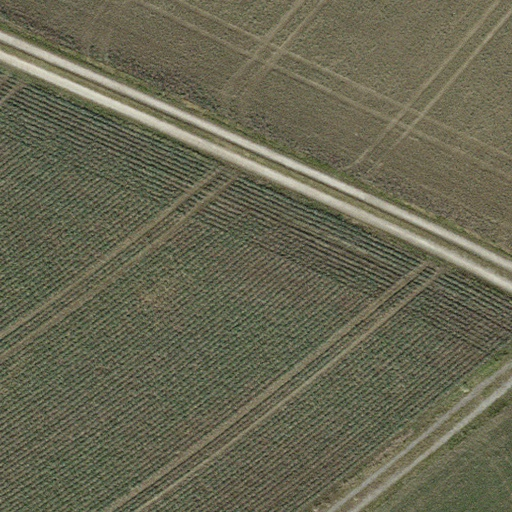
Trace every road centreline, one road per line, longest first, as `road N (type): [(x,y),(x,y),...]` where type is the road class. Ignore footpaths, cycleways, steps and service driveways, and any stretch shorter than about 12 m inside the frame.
road 1 (track): [(511,265),(0,29)]
road 2 (track): [(344,511),(511,385)]
